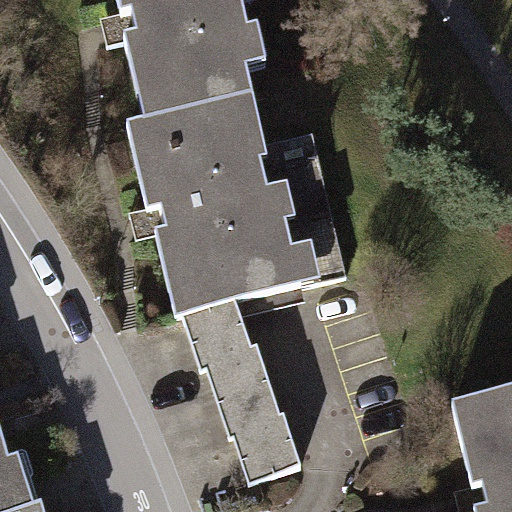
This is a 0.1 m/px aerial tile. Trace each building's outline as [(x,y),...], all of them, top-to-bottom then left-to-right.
[(136,30),(157,113),(264,86),(257,56),(280,50),(271,15),(262,17),(257,0),(133,0),(135,5),(146,3),(149,15),(151,26),(136,30)] [(136,119),(157,205),(172,202),(175,213),(178,225),(166,228),(187,310),(244,296),(335,273),(325,235),(305,240),(298,212),(306,209),(298,177),(281,182),(273,150),(280,149),(264,86),(157,113),(136,119)] [(245,430),(259,475),(312,458),(296,410),(289,412),(266,342),(260,344),(244,296),(187,310),(206,366),(215,363),(237,433),(245,430)] [(511,511),(511,387),(461,401),(490,511),(511,511)] [(0,511),(16,511),(44,504),(28,451),(18,454),(6,416),(0,417),(0,511)] [(44,504),(16,511),(56,511),(53,501),(44,504)]
